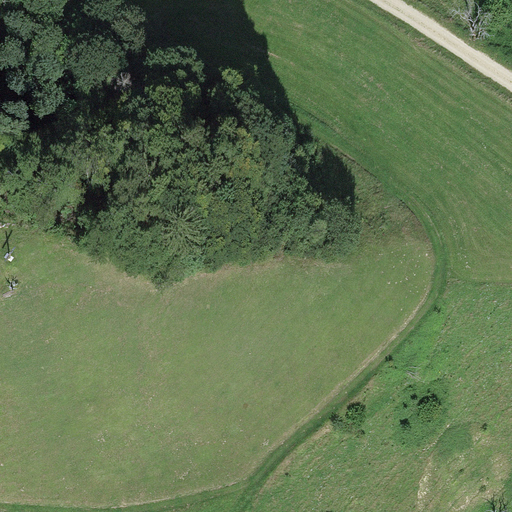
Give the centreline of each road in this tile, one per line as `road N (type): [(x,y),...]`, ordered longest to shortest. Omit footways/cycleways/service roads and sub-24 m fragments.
road 1 (track): [(244,502),(264,471),(421,323),(438,289),(442,255),(402,196),(282,121),(153,71),(141,45),(143,21),(163,6),(194,0)]
road 2 (track): [(386,0),(511,78)]
